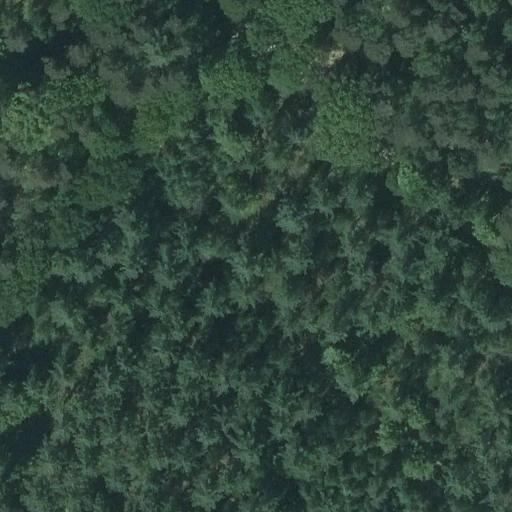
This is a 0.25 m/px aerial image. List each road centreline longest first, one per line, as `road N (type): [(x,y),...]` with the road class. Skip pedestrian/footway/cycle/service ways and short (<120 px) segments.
road 1 (unknown): [(0,294),(243,27)]
road 2 (track): [(243,27),(511,261)]
